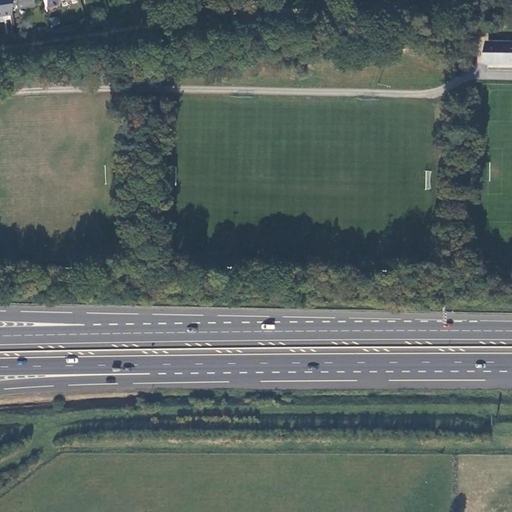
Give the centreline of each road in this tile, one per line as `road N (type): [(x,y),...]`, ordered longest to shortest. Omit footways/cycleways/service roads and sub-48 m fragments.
road 1 (track): [(0,467),(62,433),(96,429),(511,429)]
road 2 (trunk): [(511,330),(108,332)]
road 3 (trunk): [(185,363),(511,362)]
road 4 (trunk): [(0,384),(150,377),(185,363)]
road 5 (trunk): [(0,366),(185,363)]
